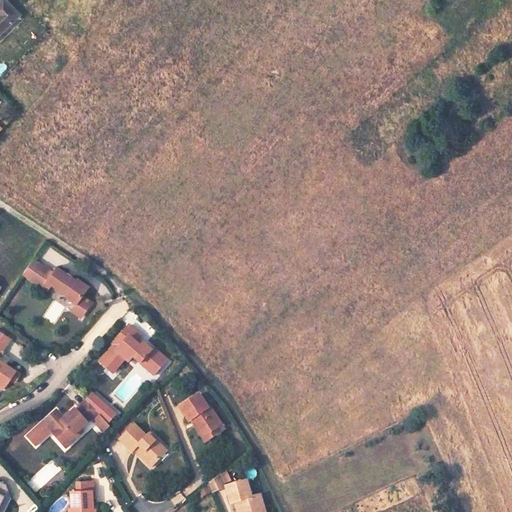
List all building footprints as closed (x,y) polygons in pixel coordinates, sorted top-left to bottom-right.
[(0,33),(19,15),(4,0),(2,0),(0,2),(0,33)] [(41,265),(31,280),(47,290),(51,284),(67,294),(66,296),(76,303),(74,307),(83,314),(90,303),(81,297),(88,287),(77,279),(76,281),(56,267),(52,273),(41,265)] [(128,326),(113,343),(117,346),(110,354),(121,364),(124,360),(128,363),(132,358),(140,364),(143,360),(150,366),(147,370),(153,376),(166,362),(152,350),(151,352),(142,344),(140,348),(138,350),(133,345),(134,343),(140,337),(128,326)] [(0,352),(10,338),(0,330),(0,385),(3,388),(10,378),(15,381),(21,373),(0,359),(0,352)] [(143,360),(140,364),(147,370),(150,366),(143,360)] [(208,409),(198,395),(180,407),(190,421),(191,420),(194,418),(206,436),(219,427),(222,426),(210,408),(208,409)] [(99,414),(87,401),(77,411),(76,410),(65,420),(58,411),(46,421),(53,430),(51,432),(59,442),(63,438),(70,446),(77,440),(75,437),(81,431),(89,424),(88,423),(99,414)] [(222,431),(219,427),(206,436),(194,418),(191,420),(206,442),(222,431)] [(146,438),(135,427),(121,440),(133,453),(135,451),(139,446),(145,452),(140,456),(152,467),(160,459),(156,455),(161,450),(155,444),(157,442),(158,441),(150,434),(146,438)] [(81,431),(75,437),(77,440),(84,434),(81,431)] [(63,438),(59,442),(66,449),(70,446),(63,438)] [(167,452),(157,442),(155,444),(161,450),(156,455),(160,459),(167,452)] [(145,452),(139,446),(135,451),(140,456),(145,452)] [(222,473),(207,485),(211,494),(225,485),(222,473)] [(0,511),(5,511),(12,499),(2,494),(7,485),(0,481),(0,511)] [(93,508),(92,491),(91,482),(79,483),(79,491),(70,492),(72,509),(70,509),(69,511),(89,511),(90,511),(91,511),(91,509),(93,508)] [(251,498),(247,482),(226,487),(231,504),(235,503),(241,502),(243,509),(237,511),(259,511),(258,506),(262,504),(260,496),(251,498)] [(2,494),(12,499),(7,485),(2,494)]
